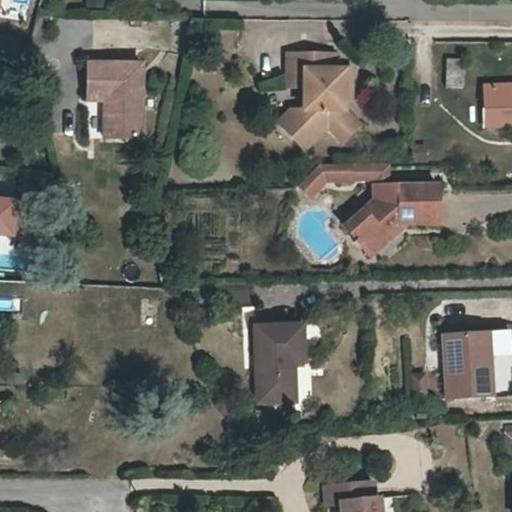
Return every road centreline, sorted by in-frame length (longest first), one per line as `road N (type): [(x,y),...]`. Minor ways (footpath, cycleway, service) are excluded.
road 1 (unknown): [(427,476),(415,447),(385,433),(332,442),(288,481),(101,499)]
road 2 (residential): [(222,8),(511,10)]
road 3 (unknown): [(511,280),(320,290)]
